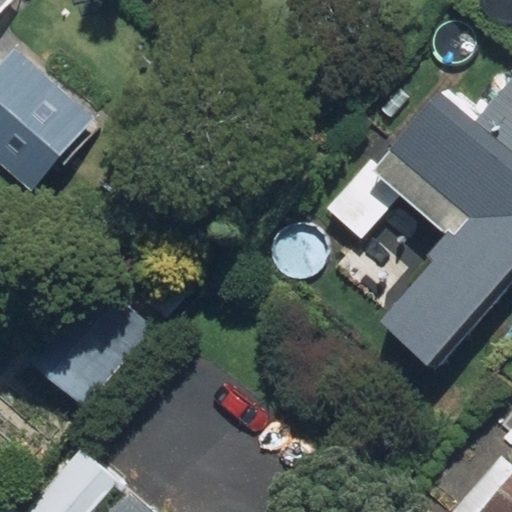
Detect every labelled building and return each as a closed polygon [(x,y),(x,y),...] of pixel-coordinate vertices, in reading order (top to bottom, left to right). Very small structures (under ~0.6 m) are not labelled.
[(173,0),(194,18),(209,0),(173,0)] [(30,40),(0,75),(0,139),(53,185),(115,113),(30,40)] [(407,307),(460,352),(511,291),(511,81),(493,103),(457,72),(340,206),(372,233),(418,180),(475,230),(407,307)] [(102,262),(31,343),(100,402),(171,322),(102,262)] [(195,511),(156,478),(146,488),(93,442),(32,511),(195,511)] [(511,511),(511,461),(467,511),(511,511)]
